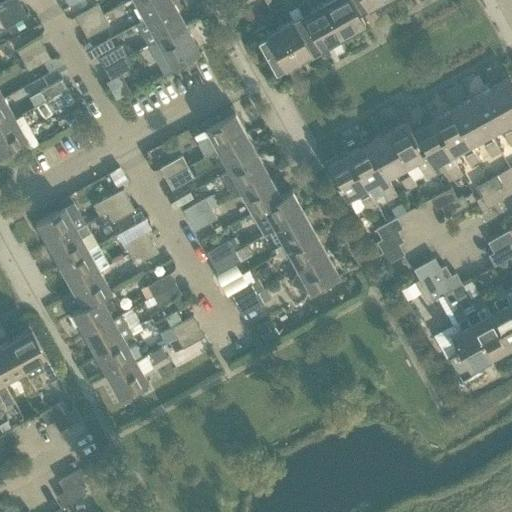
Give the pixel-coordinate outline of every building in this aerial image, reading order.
[(18,0),(3,0),(0,2),(0,16),(21,5),(18,0)] [(80,0),(76,2),(79,9),(88,4),(85,0),(80,0)] [(136,0),(139,5),(133,8),(140,21),(143,19),(173,3),(171,0),(136,0)] [(282,0),(288,9),(296,5),(292,0),(282,0)] [(327,0),(324,2),(343,37),(357,29),(356,28),(365,23),(359,12),(351,0),(327,0)] [(368,9),(381,2),(379,0),(351,0),(359,12),(367,8),(368,9)] [(298,7),(302,15),(320,48),(329,43),(330,44),(343,37),(324,2),(311,9),(307,1),(298,7)] [(140,21),(136,23),(148,44),(149,43),(155,40),(184,23),(173,3),(143,19),(140,21)] [(27,15),(21,5),(0,16),(0,19),(5,28),(27,15)] [(75,16),(81,27),(103,15),(97,5),(75,16)] [(103,15),(81,27),(86,37),(108,25),(103,15)] [(312,52),(320,48),(302,15),(294,20),(293,19),(280,26),(299,62),(313,54),(312,52)] [(22,18),(14,22),(18,29),(25,25),(22,18)] [(155,40),(149,43),(166,73),(172,69),(192,57),(200,53),(196,46),(197,45),(184,23),(155,40)] [(268,33),(264,26),(253,32),(258,40),(276,72),(285,67),(286,69),(299,62),(280,26),(268,33)] [(17,49),(22,59),(44,47),(39,37),(17,49)] [(93,47),(90,42),(84,46),(87,51),(93,47)] [(97,45),(85,52),(89,59),(101,52),(97,45)] [(98,58),(104,68),(126,56),(120,46),(98,58)] [(28,69),(43,61),(49,72),(64,63),(60,56),(50,57),(44,47),(22,59),(28,69)] [(126,56),(104,68),(110,78),(132,66),(126,56)] [(511,80),(510,76),(490,87),(510,122),(511,120),(511,80)] [(40,91),(45,101),(67,89),(62,79),(40,91)] [(511,142),(511,125),(510,122),(490,87),(471,98),(490,133),(499,128),(509,145),(511,142)] [(67,89),(45,101),(51,111),(73,99),(67,89)] [(0,125),(16,117),(4,96),(0,98),(0,125)] [(489,156),(499,150),(490,133),(471,98),(451,109),(470,144),(479,139),(489,156)] [(44,102),(38,106),(45,117),(52,113),(44,102)] [(209,136),(198,143),(205,156),(217,150),(246,134),(229,105),(201,121),(209,136)] [(480,161),(470,144),(451,109),(432,119),(451,154),(460,149),(469,166),(480,161)] [(16,117),(0,125),(0,155),(28,140),(16,117)] [(461,171),(451,154),(432,119),(412,130),(432,165),(440,160),(450,177),(461,171)] [(406,120),(387,131),(406,165),(413,179),(423,173),(426,177),(435,172),(432,165),(412,130),(411,130),(406,120)] [(415,183),(406,165),(387,131),(367,142),(386,176),(396,171),(405,188),(415,183)] [(257,154),(246,134),(217,150),(228,170),(257,154)] [(367,142),(347,153),(366,187),(373,199),(383,194),(385,199),(394,194),(395,193),(394,191),(386,176),(367,142)] [(337,158),(327,164),(346,199),(354,214),(365,208),(366,210),(376,204),(373,199),(366,187),(347,153),(345,149),(335,154),(337,158)] [(222,175),(234,195),(240,193),(240,192),(269,176),(257,154),(228,170),(228,171),(222,175)] [(159,169),(165,179),(187,167),(181,157),(159,169)] [(187,167),(165,179),(170,189),(192,177),(187,167)] [(476,187),(481,197),(498,188),(498,187),(502,185),(497,175),(476,187)] [(240,192),(240,193),(252,213),(255,212),(262,208),(262,207),(281,197),(280,196),(269,176),(240,192)] [(435,209),(440,206),(456,197),(450,187),(429,198),(435,209)] [(477,199),(479,204),(482,211),(504,199),(498,188),(481,197),(477,199)] [(100,201),(106,212),(129,199),(123,189),(100,201)] [(255,212),(252,213),(252,214),(263,234),(267,232),(274,229),(274,228),(304,211),(292,190),(280,196),(281,197),(262,207),(262,208),(255,212)] [(189,192),(170,202),(173,208),(192,197),(189,192)] [(71,194),(54,204),(58,211),(65,207),(65,206),(74,200),(71,194)] [(211,195),(204,198),(210,208),(216,205),(211,195)] [(461,195),(456,197),(440,206),(446,216),(466,205),(461,195)] [(182,211),(188,221),(210,208),(204,198),(182,211)] [(129,199),(106,212),(111,222),(134,209),(129,199)] [(58,211),(36,224),(47,244),(77,228),(77,227),(86,222),(74,200),(65,206),(65,207),(58,211)] [(210,208),(188,221),(194,231),(216,219),(210,208)] [(315,232),(304,211),(274,228),(274,229),(282,243),(274,248),(277,253),(315,232)] [(381,238),(398,229),(403,227),(397,216),(376,228),(381,238)] [(89,248),(77,228),(47,244),(59,265),(89,248)] [(403,240),(398,229),(381,238),(377,241),(382,251),(400,242),(403,240)] [(494,251),(510,242),(511,241),(511,233),(510,229),(488,241),(494,251)] [(146,231),(123,243),(129,253),(152,241),(146,231)] [(281,260),(289,255),(297,270),(327,253),(315,232),(277,253),(281,260)] [(227,240),(205,253),(211,263),(233,251),(227,240)] [(158,251),(152,241),(129,253),(135,264),(158,251)] [(382,251),(382,252),(378,255),(384,265),(405,253),(400,242),(382,251)] [(511,246),(510,242),(494,251),(489,254),(495,265),(511,255),(511,246)] [(244,244),(233,251),(239,261),(250,255),(244,244)] [(89,248),(59,265),(71,286),(100,270),(89,248)] [(121,248),(109,254),(113,261),(125,255),(121,248)] [(239,261),(233,251),(211,263),(217,273),(239,261)] [(327,253),(297,270),(290,283),(308,292),(339,275),(327,253)] [(435,256),(413,269),(419,279),(441,267),(435,256)] [(445,265),(441,267),(419,279),(430,300),(440,295),(434,284),(452,275),(445,265)] [(113,291),(100,270),(71,286),(82,307),(83,307),(101,297),(101,298),(113,291)] [(169,272),(147,285),(152,295),(175,282),(169,272)] [(452,275),(434,284),(440,295),(443,293),(452,289),(461,283),(455,273),(452,275)] [(251,282),(257,292),(263,289),(257,279),(251,282)] [(181,293),(175,282),(152,295),(156,301),(158,305),(181,293)] [(229,295),(235,304),(257,292),(251,282),(229,295)] [(414,282),(402,289),(408,300),(420,292),(414,282)] [(496,296),(485,302),(510,346),(511,345),(511,304),(510,301),(501,284),(492,289),(496,296)] [(470,301),(461,285),(453,290),(462,305),(470,301)] [(452,289),(443,293),(462,328),(450,334),(459,350),(449,356),(461,378),(491,362),(489,358),(470,323),(462,308),(452,289)] [(257,292),(235,304),(241,315),(263,303),(257,292)] [(146,299),(143,300),(146,306),(156,301),(152,295),(146,299)] [(473,302),(462,308),(470,323),(489,358),(510,346),(485,302),(481,295),(472,300),(473,302)] [(72,313),(84,334),(112,318),(101,298),(101,297),(83,307),(82,307),(72,313)] [(112,318),(84,334),(95,354),(124,338),(124,339),(132,334),(124,320),(120,313),(112,318)] [(193,314),(170,327),(176,337),(199,325),(193,314)] [(266,325),(264,322),(257,326),(265,340),(278,333),(272,322),(266,325)] [(204,335),(199,325),(176,337),(182,348),(204,335)] [(31,328),(9,341),(25,369),(30,378),(44,370),(50,380),(58,376),(31,328)] [(129,347),(124,339),(124,338),(95,354),(107,376),(136,360),(135,359),(141,355),(135,343),(129,347)] [(9,341),(0,345),(0,375),(3,381),(17,373),(27,393),(36,388),(30,378),(25,369),(9,341)] [(136,360),(107,376),(119,397),(148,381),(143,373),(153,367),(147,355),(136,361),(136,360)] [(0,396),(5,405),(14,401),(3,381),(0,375),(0,396)] [(68,411),(62,400),(40,412),(47,423),(53,420),(68,411)] [(75,407),(68,411),(53,420),(59,430),(81,418),(75,407)] [(7,420),(0,423),(0,427),(3,433),(12,428),(7,420)] [(0,435),(0,449),(10,444),(18,439),(12,428),(3,433),(0,435)] [(0,449),(0,463),(16,454),(10,444),(0,449)] [(58,480),(64,491),(79,484),(87,480),(80,467),(58,480)] [(79,484),(64,491),(57,495),(63,506),(85,494),(79,484)] [(84,507),(83,499),(75,500),(76,507),(84,507)]
